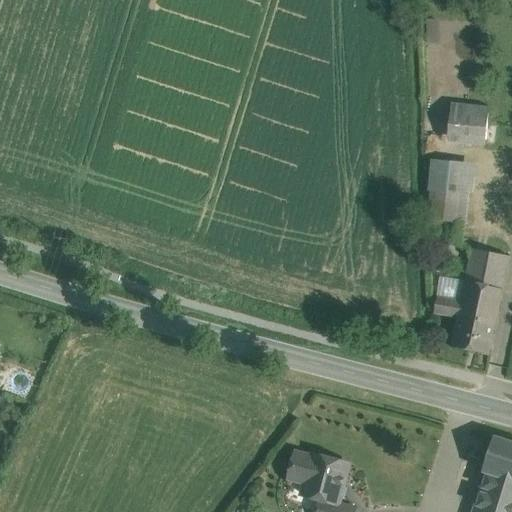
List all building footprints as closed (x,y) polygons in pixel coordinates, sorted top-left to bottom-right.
[(489,108),(452,105),(449,137),(486,140),(489,108)] [(464,193),(433,190),(430,220),(458,223),(461,223),(464,193)] [(458,223),(434,221),(433,234),(457,235),(458,223)] [(510,257),(472,249),(466,282),(503,290),(510,257)] [(503,290),(466,282),(462,302),(458,317),(452,348),(489,355),(503,290)] [(462,302),(438,298),(435,313),(458,317),(462,302)] [(511,511),(511,443),(495,438),(484,472),(488,474),(476,511),(511,511)] [(349,466),(313,456),(312,458),(297,454),(290,479),(306,483),(304,488),(323,493),(321,499),(339,504),(349,466)] [(339,504),(321,499),(317,511),(354,511),(356,508),(339,504)]
